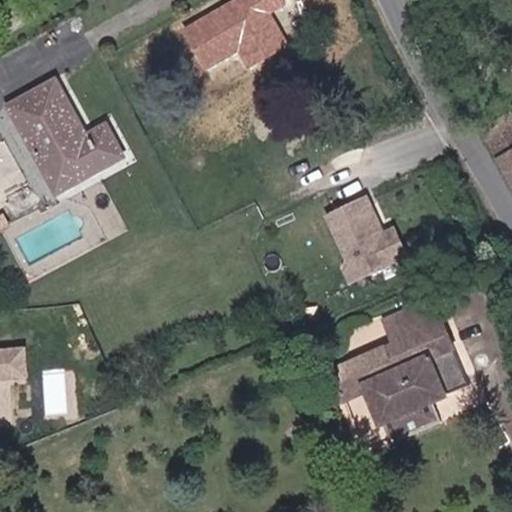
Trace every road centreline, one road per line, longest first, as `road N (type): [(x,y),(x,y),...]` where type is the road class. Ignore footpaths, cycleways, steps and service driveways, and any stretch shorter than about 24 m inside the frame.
road 1 (tertiary): [(388,0),(511,260)]
road 2 (unknown): [(129,0),(0,67)]
